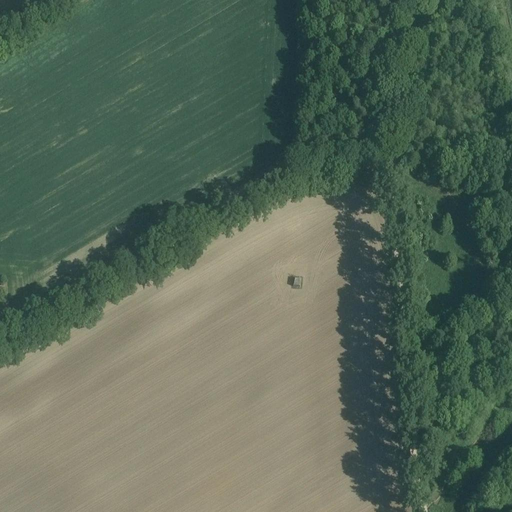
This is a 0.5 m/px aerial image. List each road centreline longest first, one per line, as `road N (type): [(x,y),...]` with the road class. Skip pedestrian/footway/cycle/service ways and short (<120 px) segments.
road 1 (unclassified): [(0,349),(265,190),(324,171),(393,167)]
road 2 (unclassified): [(423,511),(403,361),(393,167)]
road 3 (unclassified): [(393,167),(411,0)]
